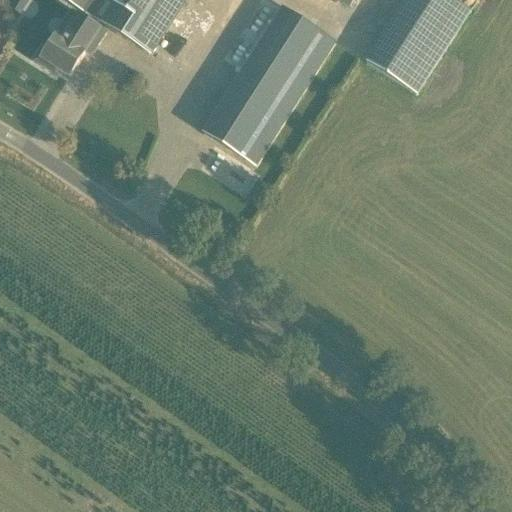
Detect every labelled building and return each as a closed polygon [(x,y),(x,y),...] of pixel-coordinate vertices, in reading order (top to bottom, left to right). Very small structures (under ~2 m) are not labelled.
[(10,0),(8,2),(20,12),(29,0),(10,0)] [(59,0),(148,57),(185,0),(59,0)] [(332,0),(350,11),(356,0),(332,0)] [(70,80),(93,44),(98,48),(106,35),(72,13),(64,26),(75,33),(69,42),(61,37),(61,38),(57,36),(46,54),(42,51),(34,63),(53,75),(56,71),(70,80)] [(426,81),(376,48),(365,65),(416,98),(426,81)] [(246,70),(203,137),(255,170),(298,103),(246,70)]
